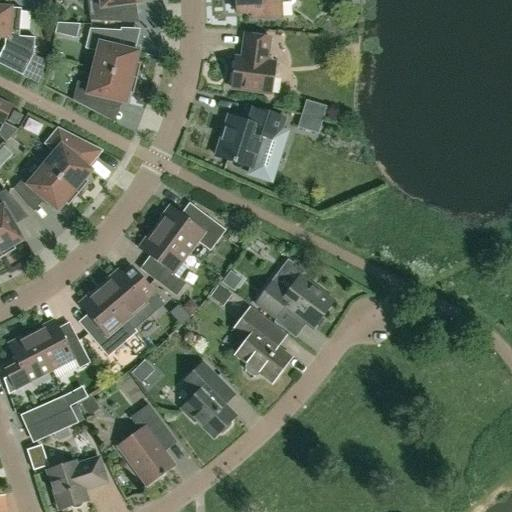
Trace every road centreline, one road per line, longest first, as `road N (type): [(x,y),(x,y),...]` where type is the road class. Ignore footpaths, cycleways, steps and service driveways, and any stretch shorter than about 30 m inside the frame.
road 1 (residential): [(0,309),(98,246),(155,168),(189,68),(191,0)]
road 2 (residential): [(382,304),(245,455),(165,511)]
